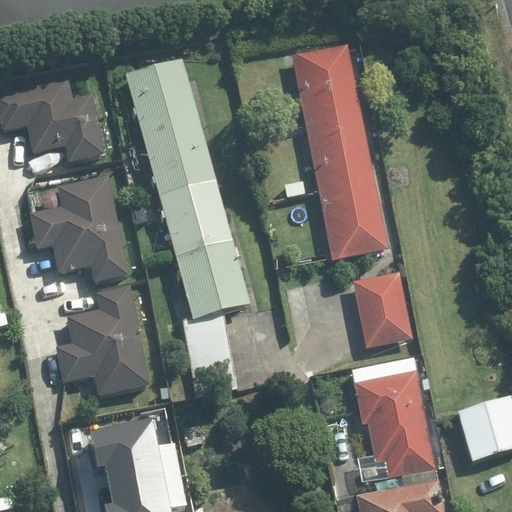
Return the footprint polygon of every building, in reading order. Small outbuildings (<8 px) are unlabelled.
[(289,58),(330,266),(387,255),(345,46),(289,58)] [(123,81),(192,325),(249,309),(181,65),(123,81)] [(101,163),(89,103),(66,108),(62,88),(0,100),(0,136),(23,132),(29,159),(59,153),(63,171),(101,163)] [(122,285),(101,186),(54,196),(58,215),(26,222),(34,259),(50,256),(55,282),(85,276),(88,292),(122,285)] [(350,287),(363,353),(410,344),(396,277),(350,287)] [(96,404),(143,394),(121,295),(87,302),(91,319),(62,325),(67,352),(51,355),(60,392),(92,385),(96,404)] [(387,484),(434,474),(414,376),(353,389),(361,430),(366,429),(374,468),(383,467),(387,484)] [(456,418),(471,467),(511,454),(511,413),(505,392),(489,397),(492,407),(456,418)] [(103,506),(103,511),(163,511),(147,427),(87,439),(93,472),(104,470),(110,505),(103,506)] [(444,477),(449,495),(475,487),(470,469),(444,477)] [(441,511),(436,486),(354,503),(356,511),(441,511)]
